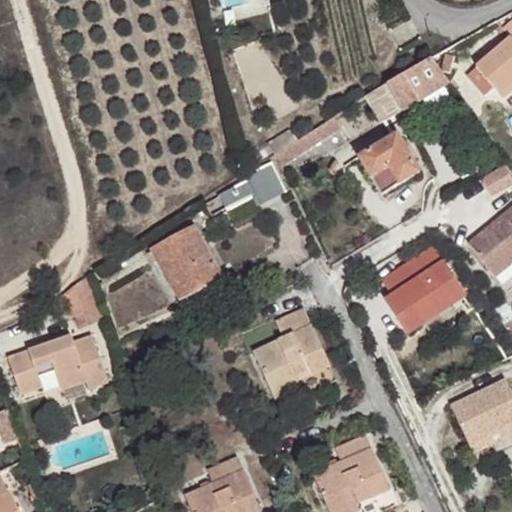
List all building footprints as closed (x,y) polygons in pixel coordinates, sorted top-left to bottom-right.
[(505,42),(510,37),(500,25),(495,29),(505,42)] [(511,39),(510,37),(505,42),(476,67),(467,75),(484,96),(493,87),(499,94),(511,82),(511,39)] [(440,70),(449,73),(453,60),(444,57),(440,70)] [(454,104),(443,87),(449,84),(430,59),(386,85),(402,112),(422,100),(433,117),(454,104)] [(511,82),(499,94),(503,98),(511,90),(511,82)] [(402,112),(386,85),(364,98),(381,125),(402,112)] [(274,157),(280,166),(339,128),(333,119),(274,157)] [(267,145),(274,156),(297,141),(290,130),(267,145)] [(396,134),(358,157),(380,196),(419,172),(396,134)] [(219,195),(226,211),(253,198),(256,206),(285,191),(271,162),(243,176),(245,181),(219,195)] [(511,177),(511,178),(504,165),(483,178),(494,196),(511,184),(511,177)] [(511,250),(511,207),(467,243),(488,269),(511,250)] [(158,260),(180,298),(219,276),(192,228),(148,253),(153,263),(158,260)] [(442,263),(432,248),(384,280),(393,295),(442,263)] [(511,250),(488,269),(495,279),(511,265),(511,250)] [(416,313),(457,287),(442,263),(393,295),(399,303),(392,308),(407,332),(422,322),(416,313)] [(60,297),(68,319),(75,317),(82,314),(87,328),(103,322),(86,277),(60,297)] [(422,322),(463,296),(457,287),(416,313),(422,322)] [(399,303),(393,295),(386,299),(392,308),(399,303)] [(253,353),(274,400),(301,388),(298,381),(296,377),(309,371),(311,375),(330,367),(304,309),(275,322),(283,339),(253,353)] [(75,317),(80,331),(87,328),(82,314),(75,317)] [(7,358),(20,395),(42,388),(38,376),(35,369),(51,363),(54,370),(61,391),(86,383),(88,390),(108,383),(92,336),(73,343),(71,336),(7,358)] [(35,369),(38,376),(54,370),(51,363),(35,369)] [(296,377),(298,381),(311,375),(309,371),(296,377)] [(450,406),(469,446),(511,426),(511,393),(505,380),(450,406)] [(0,411),(0,428),(5,444),(19,440),(8,409),(0,411)] [(511,426),(469,446),(473,455),(511,436),(511,426)] [(313,475),(328,511),(354,511),(359,510),(356,504),(354,499),(368,494),(370,498),(389,490),(365,435),(335,449),(341,463),(313,475)] [(185,497),(191,511),(258,511),(260,511),(237,457),(207,471),(213,484),(185,497)] [(0,511),(19,511),(10,492),(9,492),(0,474),(0,511)] [(354,499),(356,504),(370,498),(368,494),(354,499)]
